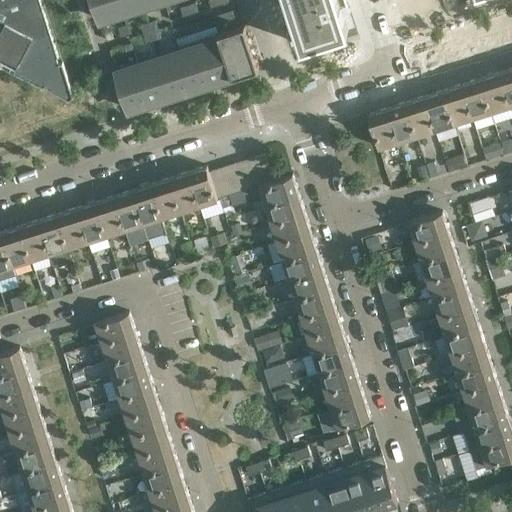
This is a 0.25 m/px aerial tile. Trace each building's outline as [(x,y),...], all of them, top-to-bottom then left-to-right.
[(74,96),(63,61),(59,62),(58,56),(59,56),(40,0),(0,0),(0,54),(18,64),(16,69),(45,84),(44,86),(70,100),(70,98),(73,96),(74,96)] [(123,12),(118,0),(94,0),(101,19),(123,12)] [(143,6),(141,0),(118,0),(123,12),(143,6)] [(346,20),(341,6),(347,4),(349,4),(347,0),(290,0),(304,42),(304,44),(314,41),(320,39),(347,30),(347,28),(346,28),(344,21),(346,20)] [(188,4),(191,13),(198,11),(196,1),(188,4)] [(191,13),(188,4),(181,6),(184,15),(191,13)] [(232,9),(223,12),(226,20),(235,17),(232,9)] [(226,20),(223,12),(214,15),(217,22),(226,20)] [(151,30),(159,28),(156,19),(148,21),(151,30)] [(201,19),(194,21),(197,31),(204,28),(201,19)] [(151,30),(148,21),(141,24),(143,33),(151,30)] [(197,31),(194,21),(186,24),(190,33),(197,31)] [(122,35),(129,33),(127,23),(119,26),(122,35)] [(252,45),(245,23),(219,32),(220,36),(221,36),(227,54),(252,45)] [(151,30),(154,39),(162,37),(159,28),(151,30)] [(151,30),(143,33),(146,42),(154,39),(151,30)] [(234,75),(227,54),(221,36),(220,36),(200,42),(213,82),(234,75)] [(132,41),(124,44),(127,53),(135,51),(132,41)] [(213,82),(200,42),(180,49),(193,89),(213,82)] [(259,67),(252,45),(227,54),(234,75),(259,67)] [(193,89),(180,49),(159,55),(172,95),(193,89)] [(172,95),(159,55),(139,62),(151,102),(172,95)] [(151,102),(139,62),(117,69),(130,109),(151,102)] [(511,103),(511,66),(499,71),(510,104),(511,103)] [(510,104),(499,71),(481,77),(491,110),(510,104)] [(491,110),(481,77),(462,83),(473,116),(491,110)] [(473,116),(462,83),(443,89),(454,122),(473,116)] [(454,122),(443,89),(425,95),(436,128),(454,122)] [(436,128),(425,95),(406,101),(417,134),(436,128)] [(417,134),(406,101),(388,106),(398,140),(417,134)] [(398,140),(388,106),(369,113),(379,146),(398,140)] [(276,178),(268,151),(255,155),(264,182),(276,178)] [(264,182),(255,155),(244,159),(253,185),(260,183),(264,182)] [(253,185),(244,159),(233,162),(241,189),(253,185)] [(241,189),(233,162),(222,166),(230,192),(241,189)] [(218,196),(210,170),(208,164),(189,170),(199,204),(219,198),(218,196)] [(230,192),(222,166),(210,170),(218,196),(230,192)] [(199,204),(189,170),(170,176),(181,210),(199,204)] [(300,192),(293,172),(276,178),(264,182),(260,183),(266,202),(300,192)] [(181,210),(170,176),(151,183),(162,216),(181,210)] [(151,183),(133,188),(144,222),(149,237),(167,231),(162,216),(151,183)] [(144,222),(133,188),(114,194),(125,228),(144,222)] [(306,210),(300,192),(266,202),(272,221),(306,210)] [(125,228),(114,194),(96,200),(107,234),(125,228)] [(107,234),(96,200),(77,206),(88,240),(107,234)] [(88,240),(77,206),(58,212),(69,246),(88,240)] [(312,229),(306,210),(272,221),(278,239),(312,229)] [(449,229),(443,210),(410,221),(416,240),(449,229)] [(69,246),(58,212),(39,218),(50,252),(69,246)] [(50,252),(39,218),(21,224),(32,258),(50,252)] [(32,258),(21,224),(2,230),(13,264),(32,258)] [(317,247),(312,229),(278,239),(284,258),(317,247)] [(455,247),(449,229),(416,240),(422,258),(455,247)] [(0,268),(13,264),(2,230),(0,231),(0,268)] [(323,266),(317,247),(284,258),(290,276),(323,266)] [(461,266),(455,247),(422,258),(428,277),(461,266)] [(330,285),(323,266),(290,276),(296,295),(330,285)] [(467,285),(461,266),(428,277),(434,295),(467,285)] [(395,268),(383,270),(395,328),(407,325),(395,268)] [(336,304),(330,285),(296,295),(302,315),(336,304)] [(473,303),(467,285),(434,295),(440,314),(473,303)] [(479,322),(473,303),(440,314),(446,333),(479,322)] [(342,323),(336,304),(302,315),(308,333),(342,323)] [(136,329),(130,310),(97,321),(103,340),(136,329)] [(485,340),(479,322),(446,333),(452,351),(485,340)] [(348,341),(342,323),(308,333),(314,352),(348,341)] [(142,348),(136,329),(103,340),(109,359),(142,348)] [(254,336),(258,349),(282,342),(278,329),(254,336)] [(491,359),(485,340),(452,351),(458,370),(491,359)] [(354,360),(348,341),(314,352),(320,370),(354,360)] [(0,373),(27,365),(21,345),(0,352),(0,373)] [(148,366),(142,348),(109,359),(115,377),(148,366)] [(497,378),(491,359),(458,370),(464,388),(497,378)] [(265,369),(270,387),(297,378),(292,360),(265,369)] [(359,378),(354,360),(320,370),(326,389),(359,378)] [(0,394),(33,383),(27,365),(0,373),(0,394)] [(154,385),(148,366),(115,377),(121,396),(154,385)] [(365,397),(359,378),(326,389),(332,407),(365,397)] [(503,396),(497,378),(464,388),(470,407),(503,396)] [(39,402),(33,383),(0,394),(0,396),(5,413),(39,402)] [(160,403),(154,385),(121,396),(127,414),(160,403)] [(509,415),(503,396),(470,407),(476,425),(509,415)] [(372,416),(365,397),(332,407),(332,408),(338,427),(372,416)] [(45,420),(39,402),(5,413),(11,431),(45,420)] [(166,422),(160,403),(127,414),(133,433),(166,422)] [(318,413),(324,431),(338,427),(332,408),(318,413)] [(511,435),(511,423),(509,415),(476,425),(482,445),(511,435)] [(51,439),(45,420),(11,431),(17,450),(51,439)] [(172,441),(166,422),(133,433),(139,452),(172,441)] [(367,426),(355,430),(358,439),(370,435),(367,426)] [(347,433),(335,436),(338,446),(350,442),(347,433)] [(511,456),(511,435),(482,445),(488,464),(511,456)] [(338,446),(335,436),(324,440),(327,449),(338,446)] [(57,458),(51,439),(17,450),(23,469),(57,458)] [(178,460),(172,441),(139,452),(145,471),(178,460)] [(308,445),(297,449),(300,458),(311,454),(308,445)] [(300,458),(297,449),(285,452),(288,462),(300,458)] [(399,501),(384,453),(364,459),(380,507),(399,501)] [(63,477),(57,458),(23,469),(29,488),(63,477)] [(269,458),(258,461),(261,470),(272,467),(269,458)] [(364,511),(380,507),(364,459),(345,466),(359,511),(364,511)] [(184,479),(178,460),(145,471),(151,489),(184,479)] [(261,470),(258,461),(246,465),(249,474),(261,470)] [(359,511),(345,466),(326,472),(338,511),(359,511)] [(338,511),(326,472),(306,478),(317,511),(338,511)] [(69,496),(63,477),(29,488),(35,506),(69,496)] [(317,511),(306,478),(287,484),(295,511),(317,511)] [(190,497),(184,479),(151,489),(157,508),(190,497)] [(295,511),(287,484),(267,491),(274,511),(295,511)] [(274,511),(267,491),(248,497),(253,511),(274,511)] [(74,511),(69,496),(35,506),(37,511),(74,511)] [(195,511),(190,497),(157,508),(158,511),(195,511)]
